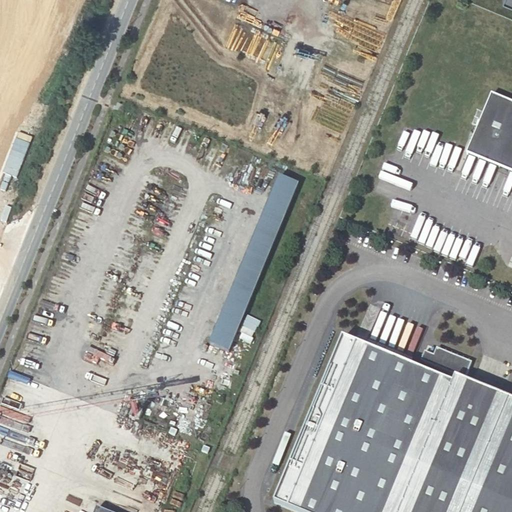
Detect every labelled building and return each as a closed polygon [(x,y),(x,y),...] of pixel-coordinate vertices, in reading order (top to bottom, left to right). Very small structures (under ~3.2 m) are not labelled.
[(511,104),(491,96),(466,156),(511,174),(511,104)] [(231,351),(299,187),(280,179),(212,344),(231,351)] [(251,302),(247,315),(260,319),(264,307),(251,302)] [(471,384),(477,367),(442,353),(439,360),(430,356),(426,366),(471,384)] [(511,511),(511,403),(461,382),(408,510),(407,511),(511,511)] [(387,501),(382,511),(407,511),(408,510),(387,501)]
